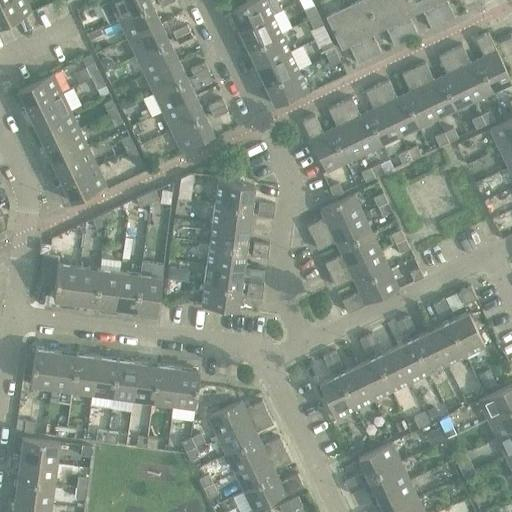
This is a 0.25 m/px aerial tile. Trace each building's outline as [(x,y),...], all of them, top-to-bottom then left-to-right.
[(26,0),(4,0),(0,2),(0,26),(32,11),(26,0)] [(150,0),(108,0),(101,4),(110,23),(119,19),(152,4),(150,0)] [(251,0),(230,10),(239,30),(273,14),(265,0),(251,0)] [(364,0),(359,0),(345,7),(369,58),(381,52),(373,34),(379,31),(364,0)] [(387,0),(364,0),(379,31),(386,28),(394,46),(406,40),(387,0)] [(409,0),(387,0),(406,40),(418,34),(410,17),(416,14),(409,0)] [(432,0),(409,0),(416,14),(423,10),(431,28),(443,22),(432,0)] [(432,0),(443,22),(455,17),(447,0),(432,0)] [(152,4),(119,19),(128,38),(161,22),(152,4)] [(304,10),(309,19),(318,15),(314,5),(304,10)] [(369,58),(345,7),(326,16),(342,49),(349,46),(358,63),(369,58)] [(273,14),(239,30),(248,48),(281,32),(273,14)] [(318,15),(309,19),(313,29),(323,24),(318,15)] [(161,22),(128,38),(136,56),(170,40),(161,22)] [(187,24),(180,28),(186,40),(193,37),(187,24)] [(186,40),(180,28),(173,31),(179,44),(186,40)] [(281,32),(248,48),(257,67),(290,51),(281,32)] [(484,56),(477,59),(493,92),(511,83),(511,81),(488,32),(475,38),(484,56)] [(170,40),(136,56),(145,74),(178,59),(170,40)] [(322,47),(326,56),(336,51),(331,42),(322,47)] [(462,44),(450,50),(475,101),(493,92),(477,59),(471,62),(462,44)] [(447,73),(440,76),(456,110),(475,101),(450,50),(438,56),(447,73)] [(290,51),(257,67),(266,85),(299,69),(290,51)] [(336,51),(326,56),(331,65),(340,61),(336,51)] [(106,58),(100,61),(105,71),(115,66),(112,60),(106,58)] [(178,59),(145,74),(154,93),(187,77),(178,59)] [(205,61),(197,64),(203,77),(211,74),(205,61)] [(87,66),(92,78),(100,74),(95,62),(87,66)] [(425,62),(414,68),(438,118),(456,110),(440,76),(434,79),(425,62)] [(203,77),(197,64),(190,68),(196,80),(203,77)] [(410,91),(403,94),(419,127),(438,118),(414,68),(402,73),(410,91)] [(299,69),(266,85),(275,104),(308,89),(299,69)] [(18,89),(28,108),(62,92),(53,73),(18,89)] [(100,74),(92,78),(97,89),(106,85),(100,74)] [(187,77),(154,93),(163,111),(196,96),(187,77)] [(389,80),(377,85),(401,136),(419,127),(403,94),(397,97),(389,80)] [(373,108),(367,111),(383,145),(401,136),(377,85),(365,91),(373,108)] [(62,92),(28,108),(36,127),(71,110),(62,92)] [(196,96),(163,111),(171,130),(205,114),(196,96)] [(352,97),(340,103),(364,153),(383,145),(367,111),(360,115),(352,97)] [(222,98),(215,101),(221,114),(228,110),(222,98)] [(104,103),(110,114),(118,111),(112,99),(104,103)] [(221,114),(215,101),(208,105),(214,117),(221,114)] [(336,126),(330,129),(346,162),(364,153),(340,103),(328,108),(336,126)] [(71,110),(36,127),(45,145),(80,129),(71,110)] [(490,110),(481,115),(486,124),(495,120),(490,110)] [(118,111),(110,114),(115,126),(123,122),(118,111)] [(205,114),(171,130),(181,149),(214,133),(205,114)] [(346,162),(330,129),(323,132),(315,115),(302,121),(326,172),(346,162)] [(486,124),(481,115),(472,119),(476,129),(486,124)] [(511,118),(490,129),(499,148),(511,142),(511,118)] [(454,127),(444,132),(449,142),(458,137),(454,127)] [(80,129),(45,145),(54,164),(88,147),(80,129)] [(449,142),(444,132),(435,136),(440,146),(449,142)] [(122,140),(127,151),(135,147),(130,136),(122,140)] [(511,142),(499,148),(508,167),(511,164),(511,142)] [(417,145),(407,150),(412,159),(421,155),(417,145)] [(88,147),(54,164),(63,182),(97,166),(88,147)] [(135,147),(127,151),(132,163),(141,159),(135,147)] [(412,159),(407,150),(398,154),(403,164),(412,159)] [(380,163),(371,167),(375,177),(385,172),(380,163)] [(97,166),(63,182),(72,201),(106,185),(97,166)] [(375,177),(371,167),(361,172),(366,181),(375,177)] [(218,181),(215,202),(252,207),(254,186),(218,181)] [(339,182),(329,187),(334,196),(343,192),(339,182)] [(155,189),(145,193),(150,203),(159,198),(155,189)] [(162,191),(161,202),(171,203),(172,192),(162,191)] [(374,197),(378,206),(388,202),(383,192),(374,197)] [(150,203),(145,193),(136,198),(141,207),(150,203)] [(307,226),(313,237),(363,213),(354,194),(321,209),(324,217),(307,226)] [(215,202),(212,223),(249,228),(252,207),(215,202)] [(257,215),(265,216),(267,203),(259,202),(257,215)] [(388,202),(378,206),(383,216),(392,211),(388,202)] [(267,203),(265,216),(273,217),(275,204),(267,203)] [(111,210),(102,214),(106,223),(115,219),(111,210)] [(363,213),(313,237),(318,249),(336,241),(339,247),(372,232),(363,213)] [(106,223),(102,214),(92,219),(97,228),(106,223)] [(212,223),(210,243),(246,248),(249,228),(212,223)] [(391,233),(396,243),(405,238),(401,229),(391,233)] [(324,262),(330,274),(381,250),(372,232),(339,247),(342,254),(324,262)] [(405,238),(396,243),(400,252),(410,248),(405,238)] [(41,242),(40,253),(43,254),(50,255),(51,244),(41,242)] [(252,255),(260,256),(262,243),(254,242),(252,255)] [(210,243),(207,263),(243,268),(246,248),(210,243)] [(262,243),(260,256),(268,257),(270,244),(262,243)] [(381,250),(330,274),(336,286),(353,278),(356,284),(390,268),(381,250)] [(59,262),(59,256),(50,255),(43,254),(39,284),(55,287),(59,262)] [(54,299),(75,302),(80,265),(59,262),(55,287),(54,299)] [(141,274),(136,310),(157,313),(164,264),(142,262),(141,274)] [(207,263),(204,283),(241,288),(243,268),(207,263)] [(80,265),(75,302),(95,304),(100,268),(80,265)] [(414,281),(415,280),(423,276),(419,267),(409,271),(414,281)] [(100,268),(95,304),(116,307),(120,271),(100,268)] [(390,268),(356,284),(360,291),(342,299),(348,312),(399,288),(390,268)] [(120,271),(116,307),(136,310),(141,274),(120,271)] [(246,296),(254,297),(256,283),(248,282),(246,296)] [(241,288),(204,283),(201,305),(238,310),(241,288)] [(256,283),(254,297),(262,298),(264,284),(256,283)] [(477,298),(471,285),(459,291),(465,304),(477,298)] [(433,303),(437,310),(449,304),(446,297),(433,303)] [(449,304),(437,310),(440,318),(452,312),(449,304)] [(469,311),(449,321),(465,354),(485,345),(469,311)] [(396,321),(400,328),(412,322),(409,315),(396,321)] [(449,321),(431,330),(447,363),(465,354),(449,321)] [(412,322),(400,328),(403,335),(416,329),(412,322)] [(431,330),(412,338),(428,371),(447,363),(431,330)] [(360,338),(363,346),(375,340),(372,332),(360,338)] [(412,338),(394,347),(410,380),(428,371),(412,338)] [(375,340),(363,346),(366,353),(379,347),(375,340)] [(394,347),(376,356),(392,389),(410,380),(394,347)] [(31,384),(52,387),(57,350),(36,348),(31,384)] [(57,350),(52,387),(72,390),(77,353),(57,350)] [(323,356),(326,363),(339,357),(335,350),(323,356)] [(77,353),(72,390),(92,392),(97,356),(77,353)] [(97,356),(92,392),(113,395),(118,359),(97,356)] [(376,356),(357,365),(373,398),(392,389),(376,356)] [(339,357),(326,363),(330,370),(342,364),(339,357)] [(118,359),(113,395),(133,398),(138,361),(118,359)] [(138,361),(133,398),(153,401),(158,364),(138,361)] [(158,364),(153,401),(173,403),(178,367),(158,364)] [(357,365),(339,374),(355,407),(373,398),(357,365)] [(178,367),(173,403),(172,415),(193,418),(200,370),(178,367)] [(355,407),(339,374),(319,383),(335,416),(355,407)] [(492,374),(481,379),(486,389),(496,384),(492,374)] [(511,384),(479,400),(488,419),(511,408),(511,384)] [(208,416),(217,436),(268,411),(262,400),(245,408),(241,400),(208,416)] [(434,407),(427,411),(431,418),(438,415),(434,407)] [(511,408),(488,419),(497,438),(511,430),(511,408)] [(268,411),(217,436),(226,454),(259,438),(256,432),(274,423),(268,411)] [(424,412),(414,417),(419,427),(429,423),(424,412)] [(18,419),(16,430),(24,431),(26,420),(18,419)] [(26,420),(24,431),(35,432),(36,422),(26,420)] [(404,420),(395,424),(399,431),(408,427),(404,420)] [(56,435),(66,436),(67,426),(57,424),(56,435)] [(67,426),(66,436),(76,438),(78,427),(67,426)] [(452,426),(443,431),(446,437),(455,433),(452,426)] [(439,428),(431,431),(436,443),(444,439),(439,428)] [(96,440),(106,442),(108,431),(98,430),(96,440)] [(511,430),(497,438),(506,456),(511,453),(511,430)] [(108,431),(106,442),(117,443),(118,433),(108,431)] [(201,432),(191,437),(196,446),(205,442),(201,432)] [(137,446),(147,447),(148,437),(138,435),(137,446)] [(259,438),(226,454),(235,472),(286,448),(280,436),(262,445),(259,438)] [(23,437),(20,458),(57,463),(60,442),(23,437)] [(148,437),(147,447),(157,449),(159,438),(148,437)] [(182,441),(186,451),(196,446),(191,437),(182,441)] [(358,457),(368,477),(401,461),(392,442),(358,457)] [(93,446),(82,445),(81,455),(91,456),(93,446)] [(196,446),(186,451),(191,460),(200,456),(196,446)] [(286,448),(235,472),(244,491),(277,475),(274,468),(291,460),(286,448)] [(20,458),(18,478),(54,483),(57,463),(20,458)] [(401,461),(368,477),(377,495),(410,480),(401,461)] [(471,464),(461,469),(464,476),(475,471),(471,464)] [(277,475),(244,491),(253,510),(304,486),(297,473),(280,481),(277,475)] [(199,478),(204,488),(213,483),(209,474),(199,478)] [(359,474),(352,477),(357,489),(365,486),(359,474)] [(78,476),(77,486),(87,488),(89,477),(78,476)] [(357,489),(352,477),(344,481),(350,493),(357,489)] [(18,478),(15,499),(51,503),(54,483),(18,478)] [(410,480),(377,495),(384,511),(388,511),(418,498),(410,480)] [(213,483),(204,488),(208,497),(218,492),(213,483)] [(87,488),(77,486),(75,497),(86,498),(87,488)] [(298,495),(289,500),(293,509),(302,505),(298,495)] [(425,511),(418,498),(388,511),(425,511)] [(15,499),(13,511),(50,511),(51,503),(15,499)] [(287,511),(293,509),(289,500),(279,504),(282,511),(287,511)]
